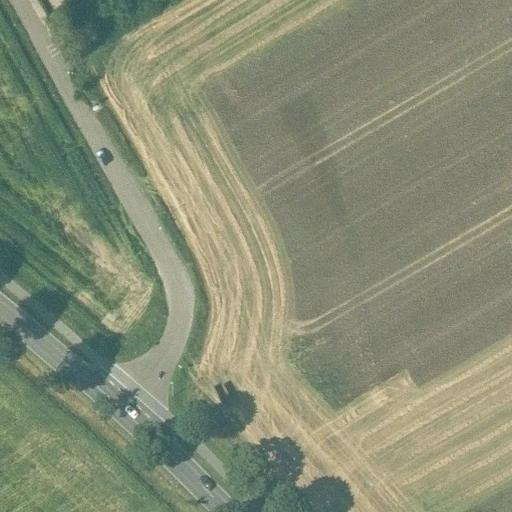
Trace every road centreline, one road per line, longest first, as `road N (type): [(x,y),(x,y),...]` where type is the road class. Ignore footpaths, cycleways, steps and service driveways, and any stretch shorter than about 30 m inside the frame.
road 1 (unclassified): [(25,0),(174,268),(182,325),(166,371),(126,416)]
road 2 (secondary): [(0,306),(126,416)]
road 3 (secondary): [(126,416),(225,511)]
